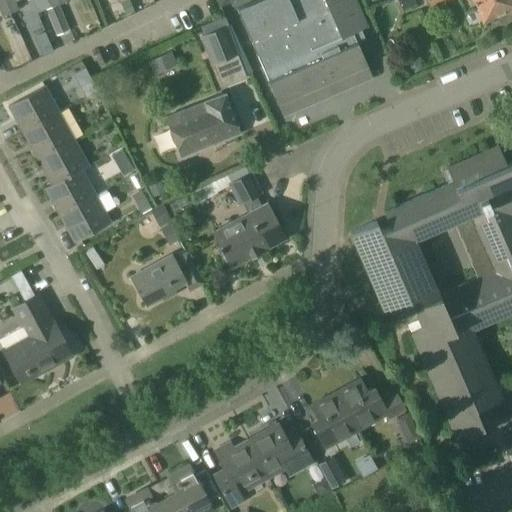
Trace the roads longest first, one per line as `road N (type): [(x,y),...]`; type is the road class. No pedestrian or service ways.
road 1 (residential): [(147,435),(303,340),(320,297),(329,179),(345,145),(364,130),(511,71)]
road 2 (residential): [(147,435),(31,214),(19,219),(0,179)]
road 3 (residential): [(1,511),(147,435)]
